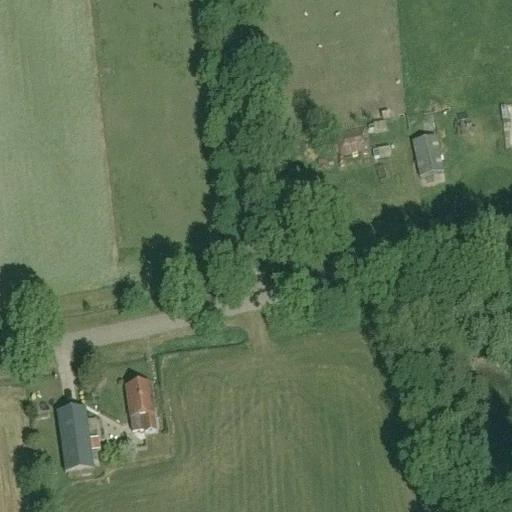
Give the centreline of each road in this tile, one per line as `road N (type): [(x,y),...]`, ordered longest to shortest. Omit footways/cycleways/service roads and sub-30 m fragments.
road 1 (unclassified): [(262,300),(235,0)]
road 2 (residential): [(0,353),(262,300)]
road 3 (residential): [(262,300),(511,243)]
